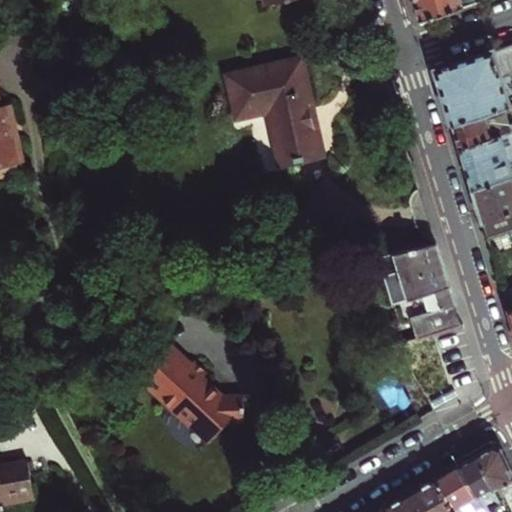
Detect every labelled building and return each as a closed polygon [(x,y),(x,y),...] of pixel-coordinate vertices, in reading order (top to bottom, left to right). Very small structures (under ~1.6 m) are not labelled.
[(415,0),(421,21),(477,3),(475,0),(415,0)] [(500,76),(511,71),(511,43),(437,68),(436,70),(453,125),(504,108),(510,106),(500,76)] [(324,159),(327,158),(319,123),(317,123),(303,60),(230,77),(239,118),(270,111),(278,144),(276,144),(281,165),(297,161),(297,162),(323,156),(324,159)] [(0,164),(21,159),(16,136),(12,137),(9,125),(13,124),(9,105),(0,106),(0,164)] [(511,120),(509,122),(504,108),(453,125),(460,149),(511,131),(511,120)] [(511,176),(511,131),(460,149),(472,189),(511,176)] [(511,176),(472,189),(487,238),(511,230),(511,229),(511,176)] [(461,325),(437,245),(396,254),(410,299),(424,295),(435,292),(440,309),(429,313),(411,318),(417,339),(461,325)] [(511,287),(503,291),(509,309),(511,307),(511,287)] [(424,295),(429,313),(440,309),(435,292),(424,295)] [(171,344),(133,373),(142,385),(144,383),(160,403),(159,408),(168,419),(173,419),(193,446),(215,430),(231,432),(234,406),(214,403),(211,400),(209,402),(201,391),(203,389),(197,382),(202,378),(191,363),(187,366),(171,344)] [(393,373),(407,365),(396,346),(380,350),(393,373)] [(211,400),(203,389),(201,391),(209,402),(211,400)] [(511,469),(508,461),(502,449),(493,446),(477,455),(495,490),(502,486),(511,509),(511,469)] [(501,502),(495,490),(477,455),(459,465),(484,508),(485,511),(492,511),(493,511),(491,507),(501,502)] [(0,499),(2,499),(3,504),(34,499),(27,460),(0,465),(0,499)] [(477,511),(484,508),(459,465),(436,479),(455,511),(477,511)] [(455,511),(436,479),(412,493),(421,511),(424,509),(425,511),(455,511)] [(388,506),(391,511),(425,511),(424,509),(421,511),(412,493),(388,506)]
